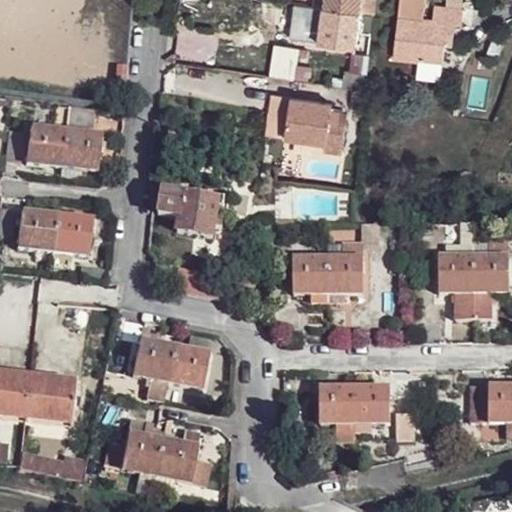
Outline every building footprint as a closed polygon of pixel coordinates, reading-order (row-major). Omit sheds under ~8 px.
[(327,0),(326,8),(361,13),(362,0),(327,0)] [(362,0),(361,13),(370,14),(372,14),(372,0),(362,0)] [(398,0),(392,59),(416,62),(440,65),(443,45),(443,37),(452,39),(453,23),(459,24),(462,0),(445,0),(445,5),(433,3),(431,19),(422,17),(424,0),(398,0)] [(310,5),(293,3),(288,38),(321,43),(356,48),(358,32),(361,13),(326,8),(310,5)] [(370,14),(361,13),(358,32),(368,33),(370,14)] [(215,69),(220,36),(180,30),(175,63),(215,69)] [(443,37),(443,45),(451,46),(452,39),(443,37)] [(293,81),(318,85),(323,54),(298,50),(293,81)] [(370,59),(370,57),(351,56),(349,71),(345,71),(342,88),(345,89),(357,91),(367,93),(368,74),(370,59)] [(440,65),(416,62),(416,70),(440,72),(440,65)] [(115,82),(125,83),(127,66),(116,65),(115,82)] [(355,114),(365,115),(367,93),(357,91),(355,114)] [(334,105),(294,99),(288,138),(327,144),(326,151),(344,154),(350,115),(334,112),(334,105)] [(70,109),(69,123),(69,127),(95,130),(96,113),(70,109)] [(32,130),(28,165),(63,169),(80,171),(98,173),(102,137),(68,133),(50,131),(32,130)] [(11,132),(8,162),(23,164),(26,134),(11,132)] [(79,180),(80,171),(63,169),(62,178),(79,180)] [(163,193),(159,216),(180,220),(178,233),(213,239),(215,228),(216,221),(218,211),(218,202),(163,193)] [(17,212),(2,211),(0,229),(0,237),(13,239),(17,212)] [(60,218),(24,214),(20,250),(38,252),(55,254),(72,256),(90,257),(93,222),(60,218)] [(379,227),(362,227),(362,247),(362,251),(379,250),(379,227)] [(445,249),(445,261),(473,260),(473,247),(473,227),(460,227),(461,250),(445,249)] [(445,261),(438,260),(438,296),(456,296),(456,304),(473,304),(473,322),(491,322),(490,296),(509,296),(509,246),(487,246),(487,260),(473,260),(445,261)] [(473,247),(473,260),(487,260),(487,246),(473,247)] [(327,261),(292,262),(292,298),(310,298),(310,305),(345,304),(346,297),(363,297),(362,251),(362,247),(340,248),(341,261),(327,261)] [(327,248),(327,261),(341,261),(340,248),(327,248)] [(85,266),(83,276),(107,279),(108,269),(85,266)] [(180,271),(175,294),(232,305),(236,282),(180,271)] [(236,282),(236,286),(238,286),(251,288),(255,276),(238,273),(236,282)] [(473,304),(456,304),(456,323),(473,322),(473,304)] [(197,338),(195,351),(211,354),(214,342),(197,338)] [(195,351),(141,341),(135,377),(152,380),(149,400),(166,403),(170,383),(204,390),(211,354),(195,351)] [(0,371),(0,417),(28,421),(33,375),(0,371)] [(72,425),(77,379),(33,375),(28,421),(72,425)] [(511,388),(489,389),(490,423),(508,423),(511,423),(511,388)] [(320,389),(321,424),(339,425),(339,432),(356,432),(372,433),(373,425),(390,424),(390,389),(355,389),(320,389)] [(489,389),(472,389),(472,424),(490,423),(489,389)] [(418,440),(418,414),(400,414),(400,440),(418,440)] [(146,437),(148,424),(133,421),(128,448),(113,445),(108,467),(157,477),(177,480),(209,487),(214,464),(198,461),(203,434),(187,432),(185,445),(172,442),(166,441),(146,437)] [(166,441),(172,442),(176,422),(169,423),(167,435),(166,441)] [(154,433),(155,425),(148,424),(146,437),(166,441),(167,435),(154,433)] [(356,432),(339,432),(339,445),(356,445),(356,432)] [(63,473),(67,459),(25,451),(23,465),(63,473)] [(67,459),(63,473),(85,479),(89,459),(68,454),(67,459)] [(434,462),(404,469),(407,478),(436,471),(434,462)] [(157,477),(155,488),(175,492),(177,480),(157,477)]
